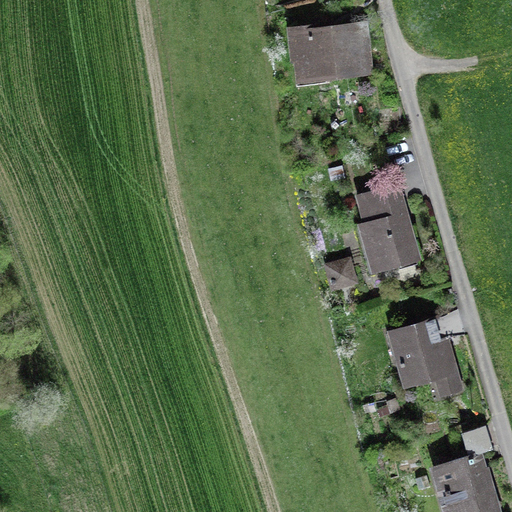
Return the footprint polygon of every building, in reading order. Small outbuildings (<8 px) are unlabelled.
[(369,18),(291,28),(297,78),(376,69),(369,18)] [(401,185),(351,200),(374,276),(424,262),(401,185)] [(350,260),(326,266),(333,290),(356,284),(350,260)] [(430,320),(389,331),(403,388),(445,377),(430,320)] [(499,511),(483,453),(433,467),(445,511),(499,511)]
